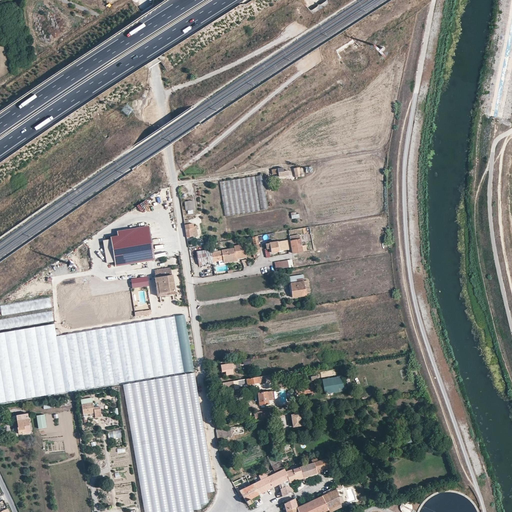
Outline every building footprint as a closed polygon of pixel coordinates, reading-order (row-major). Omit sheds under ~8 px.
[(283,168),(272,170),(272,174),(278,173),(278,176),(289,175),(288,170),(284,171),(283,168)] [(255,176),(220,182),(225,216),(260,210),(255,176)] [(185,201),(186,214),(195,214),(194,201),(185,201)] [(193,223),(184,225),(187,237),(198,235),(196,226),(195,226),(195,224),(193,224),(193,223)] [(290,239),(268,243),(270,253),(273,253),(273,251),(291,249),(292,252),(307,250),(306,245),(302,246),(300,239),(292,240),(292,238),(289,238),(290,239)] [(246,257),(244,244),(234,246),(234,248),(218,251),(217,248),(197,251),(199,265),(213,262),(213,261),(219,260),(218,256),(222,255),(224,262),(237,260),(236,258),(236,256),(240,255),(240,258),(246,257)] [(287,260),(275,262),(276,269),(288,267),(287,260)] [(175,294),(173,275),(172,275),(171,268),(155,270),(156,277),(156,278),(158,296),(175,294)] [(130,271),(133,288),(148,286),(145,269),(130,271)] [(303,278),(290,280),(292,297),(306,295),(306,293),(310,292),(309,287),(305,288),(303,278)] [(0,305),(2,315),(51,307),(49,297),(0,305)] [(52,312),(0,318),(0,328),(53,322),(52,312)] [(55,327),(0,332),(0,398),(124,386),(128,424),(132,416),(136,418),(134,398),(145,396),(143,397),(152,402),(153,399),(153,403),(155,399),(156,404),(168,410),(185,408),(185,406),(191,409),(193,414),(201,418),(196,372),(192,373),(187,318),(56,332),(55,327)] [(232,359),(220,362),(221,371),(225,371),(226,374),(233,373),(232,368),(236,367),(235,363),(233,363),(232,359)] [(259,376),(242,379),(243,385),(260,382),(259,376)] [(325,394),(345,391),(343,376),(323,379),(325,394)] [(224,390),(239,388),(238,381),(223,382),(224,390)] [(266,391),(258,393),(259,401),(267,400),(266,391)] [(92,403),(81,405),(82,416),(94,414),(95,419),(102,417),(98,402),(92,403)] [(299,413),(291,415),(293,426),(301,425),(299,413)] [(45,415),(37,416),(38,429),(47,427),(45,415)] [(29,420),(18,422),(19,428),(18,428),(19,435),(31,433),(29,420)] [(230,428),(217,430),(218,439),(231,436),(230,428)] [(108,439),(121,438),(121,430),(108,431),(108,439)] [(281,461),(280,455),(277,457),(274,452),(267,456),(271,466),(281,461)] [(313,460),(313,462),(317,473),(330,469),(327,458),(317,461),(316,459),(313,460)] [(283,466),(281,461),(271,466),(274,471),(283,466)] [(313,462),(298,467),(302,478),(317,473),(313,462)] [(298,467),(285,471),(289,483),(302,478),(298,467)] [(289,483),(285,471),(284,468),(275,473),(279,484),(279,486),(280,488),(290,484),(289,483)] [(268,476),(271,474),(270,470),(258,475),(253,478),(253,477),(248,480),(249,483),(255,481),(255,482),(244,487),(240,489),(239,490),(239,491),(248,504),(251,503),(250,499),(252,498),(258,495),(263,492),(268,489),(272,487),(268,476)] [(279,484),(275,473),(271,474),(268,476),(272,487),(275,485),(279,484)] [(139,478),(144,511),(193,511),(193,510),(201,509),(201,505),(209,504),(207,493),(213,492),(212,482),(201,487),(208,486),(202,490),(201,487),(195,488),(195,487),(185,489),(181,483),(166,485),(166,487),(161,488),(160,486),(158,487),(156,484),(151,485),(152,491),(147,482),(143,484),(139,478)] [(290,486),(290,485),(290,484),(280,488),(281,492),(282,496),(292,491),(290,486)] [(336,489),(335,486),(320,493),(321,495),(336,489)] [(336,490),(336,489),(321,495),(328,510),(332,508),(340,504),(336,490)] [(321,495),(297,507),(298,511),(323,511),(328,510),(321,495)] [(294,497),(284,502),(285,506),(286,510),(296,506),(294,497)] [(405,500),(403,501),(401,503),(400,505),(400,507),(401,509),(402,511),(403,511),(409,511),(410,511),(411,511),(413,509),(413,507),(413,505),(412,503),(411,501),(409,500),(407,500),(405,500)]
